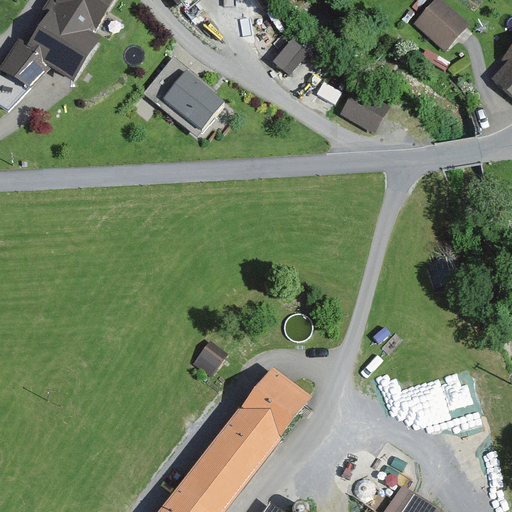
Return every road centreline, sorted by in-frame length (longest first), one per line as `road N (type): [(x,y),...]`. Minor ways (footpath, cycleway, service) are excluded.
road 1 (unclassified): [(0,180),(396,160)]
road 2 (residential): [(396,160),(331,412),(256,511)]
road 3 (residential): [(396,160),(347,142),(217,61),(152,0)]
